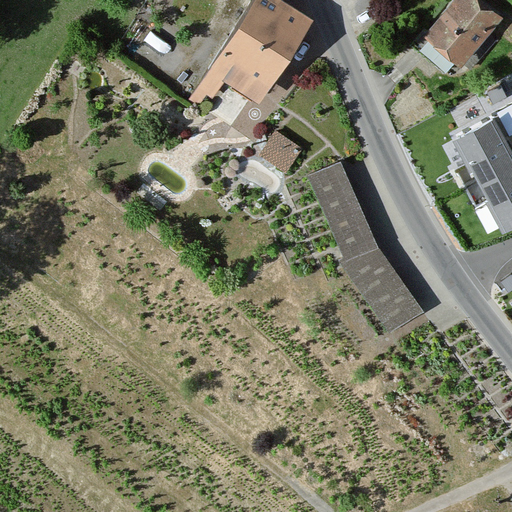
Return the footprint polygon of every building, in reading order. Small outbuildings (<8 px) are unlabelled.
[(313,6),(302,0),(244,0),(190,97),(203,105),(223,71),(263,94),(313,6)] [(486,0),(446,0),(424,28),(463,60),(502,13),(486,0)] [(511,97),(500,103),(511,128),(511,127),(511,97)] [(511,145),(495,113),(451,136),(499,228),(511,221),(511,145)] [(300,146),(275,129),(261,151),(286,168),(300,146)] [(340,159),(309,174),(345,254),(378,243),(340,159)] [(378,243),(345,254),(340,257),(390,327),(421,306),(378,243)]
